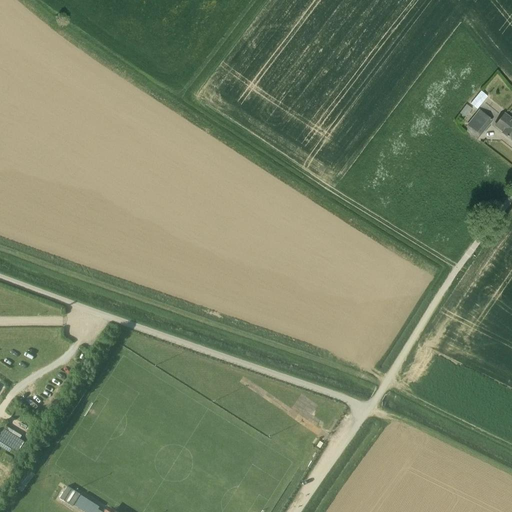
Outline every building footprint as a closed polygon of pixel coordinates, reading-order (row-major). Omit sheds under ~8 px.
[(478,108),(488,96),(481,91),(471,103),(478,108)] [(467,104),(459,114),(465,119),(472,109),(467,104)] [(480,110),(468,125),(481,135),(493,120),(480,110)] [(511,119),(505,114),(499,122),(501,123),(497,127),(503,132),(502,133),(511,140),(511,119)] [(18,452),(24,442),(20,439),(14,450),(18,452)] [(2,458),(10,463),(13,458),(5,453),(2,458)] [(72,506),(80,495),(66,486),(59,498),(72,506)] [(104,511),(102,511),(98,510),(99,507),(81,495),(74,506),(84,511),(109,511),(106,510),(104,511)]
